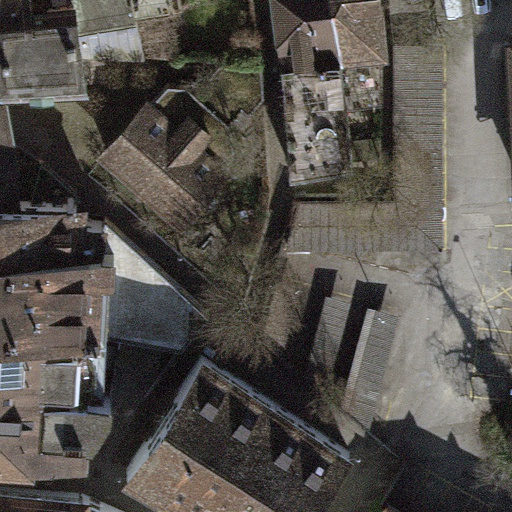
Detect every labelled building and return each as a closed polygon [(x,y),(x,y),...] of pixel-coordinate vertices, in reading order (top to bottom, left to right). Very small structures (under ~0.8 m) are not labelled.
[(0,0),(5,86),(87,83),(83,55),(72,0),(0,0)] [(71,0),(72,0),(83,55),(146,57),(137,13),(134,0),(71,0)] [(134,0),(137,13),(173,10),(171,0),(134,0)] [(277,0),(296,171),(353,163),(348,105),(333,0),(277,0)] [(333,0),(348,105),(382,101),(383,52),(387,52),(381,0),(333,0)] [(302,199),(289,247),(445,247),(444,42),(397,43),(396,197),(302,199)] [(99,152),(184,227),(235,168),(207,143),(217,128),(192,106),(180,119),(150,94),(99,152)] [(0,194),(10,195),(8,162),(1,130),(0,124),(0,194)] [(10,195),(0,194),(0,244),(51,246),(101,247),(107,217),(78,217),(79,194),(42,157),(32,196),(10,195)] [(0,326),(91,327),(183,347),(212,311),(107,217),(101,247),(51,246),(0,244),(0,326)] [(302,288),(279,280),(263,337),(283,351),(302,288)] [(327,390),(353,300),(328,293),(306,373),(327,390)] [(371,426),(402,313),(391,311),(377,308),(350,410),(371,426)] [(91,327),(0,326),(0,446),(83,453),(84,430),(94,430),(112,403),(114,392),(87,391),(91,327)] [(313,511),(354,453),(204,354),(128,469),(199,511),(313,511)] [(0,483),(0,511),(126,511),(82,492),(0,483)]
